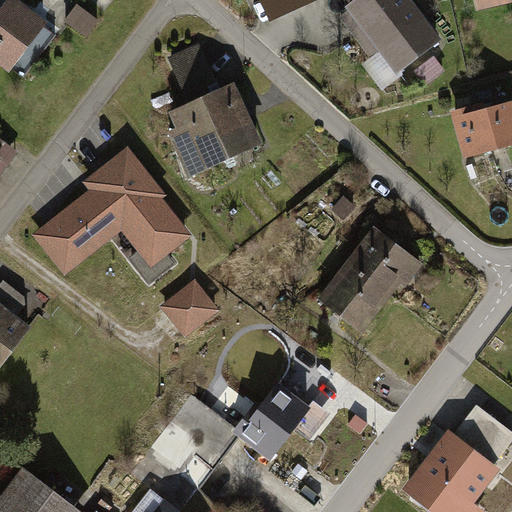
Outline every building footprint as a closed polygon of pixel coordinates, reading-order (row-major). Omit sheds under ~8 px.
[(326,0),(263,0),(271,20),(327,0),(326,0)] [(399,0),(357,0),(339,14),(391,81),(435,48),(399,0)] [(511,0),(472,0),(477,18),(511,9),(511,0)] [(41,29),(4,2),(0,6),(0,77),(3,79),(41,29)] [(96,26),(74,10),(61,27),(84,44),(96,26)] [(201,51),(168,64),(187,109),(160,120),(187,182),(258,152),(231,90),(218,92),(201,51)] [(511,107),(448,126),(459,166),(511,150),(511,107)] [(162,202),(125,154),(80,189),(86,196),(29,240),(63,283),(120,239),(148,274),(187,243),(158,206),(162,202)] [(414,264),(368,231),(314,305),(360,339),(414,264)] [(194,285),(159,311),(182,343),(217,316),(194,285)] [(0,366),(27,331),(0,310),(0,366)] [(263,463),(300,409),(267,386),(230,440),(263,463)] [(406,493),(431,511),(489,511),(480,505),(505,472),(497,466),(511,446),(511,429),(475,402),(406,493)] [(75,511),(17,468),(0,490),(0,511),(75,511)] [(170,511),(157,501),(148,511),(170,511)]
